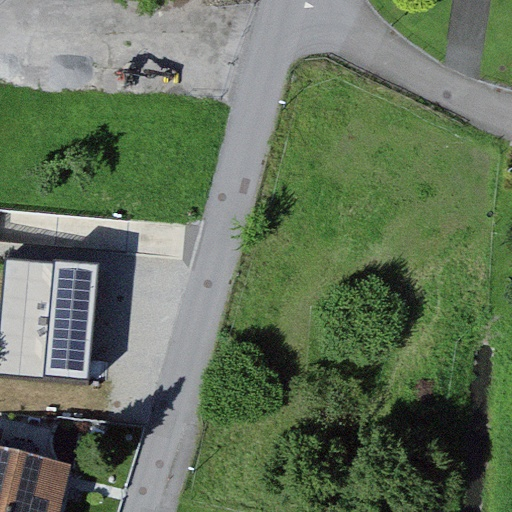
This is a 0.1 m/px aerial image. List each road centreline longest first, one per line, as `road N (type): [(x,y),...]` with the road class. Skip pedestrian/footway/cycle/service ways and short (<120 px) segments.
road 1 (residential): [(151,511),(304,0)]
road 2 (residential): [(323,0),(404,63),(511,110)]
